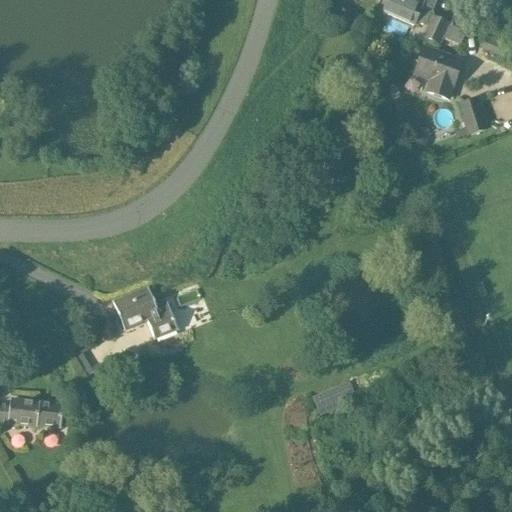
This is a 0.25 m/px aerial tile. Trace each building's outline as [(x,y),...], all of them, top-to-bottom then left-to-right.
[(435,6),(424,0),(383,0),(379,10),(412,25),(413,23),(427,29),(422,40),(439,48),(443,38),(458,45),(462,44),(465,33),(463,32),(467,23),(462,21),(464,16),(452,12),(450,19),(449,19),(447,25),(433,18),(433,12),(435,6)] [(461,61),(423,49),(414,74),(431,79),(426,93),(448,100),(461,61)] [(459,106),(469,137),(486,132),(475,100),(467,102),(459,106)] [(146,322),(153,340),(178,331),(166,301),(153,307),(147,291),(113,304),(123,331),(146,322)] [(0,423),(59,431),(62,407),(9,401),(9,407),(0,406),(0,423)]
